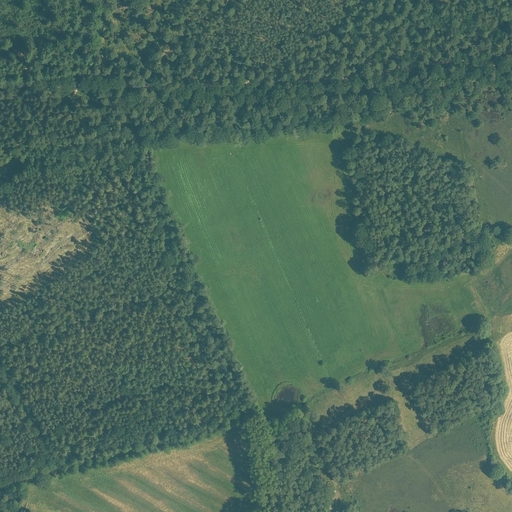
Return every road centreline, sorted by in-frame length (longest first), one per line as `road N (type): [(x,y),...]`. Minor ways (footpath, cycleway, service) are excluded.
road 1 (track): [(103,85),(290,80),(511,48)]
road 2 (track): [(251,409),(166,217),(144,133),(94,102),(88,85)]
road 3 (track): [(251,409),(197,433),(0,486)]
road 4 (track): [(62,468),(0,365)]
